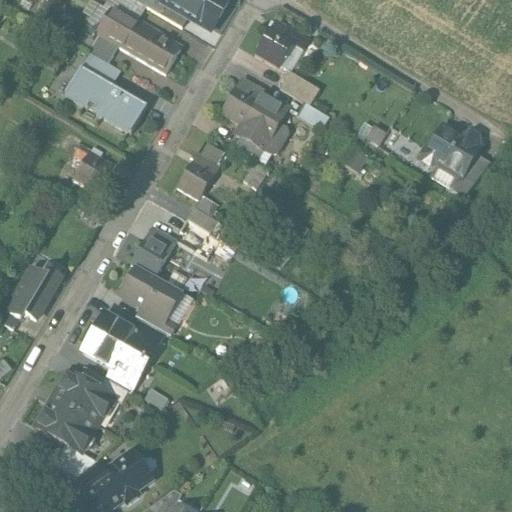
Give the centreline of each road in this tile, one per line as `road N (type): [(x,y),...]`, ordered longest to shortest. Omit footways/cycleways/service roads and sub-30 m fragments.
road 1 (residential): [(257,0),(0,424)]
road 2 (residential): [(277,0),(507,140)]
